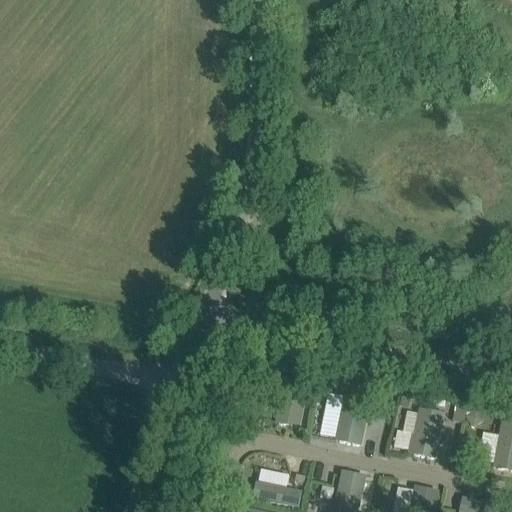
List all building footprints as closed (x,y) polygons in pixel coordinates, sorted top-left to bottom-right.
[(304,385),(283,380),(274,424),(296,428),(304,385)] [(367,404),(343,399),(333,442),(357,447),(367,404)] [(444,412),(419,407),(409,451),(435,457),(444,412)] [(511,427),(501,425),(491,471),(511,475),(511,427)] [(359,511),(368,477),(341,471),(332,511),(359,511)] [(304,487),(306,478),(297,476),(295,485),(304,487)] [(253,500),(301,509),(304,492),(257,484),(253,500)] [(437,511),(440,496),(413,490),(408,511),(437,511)] [(491,511),(493,505),(463,500),(460,511),(491,511)]
